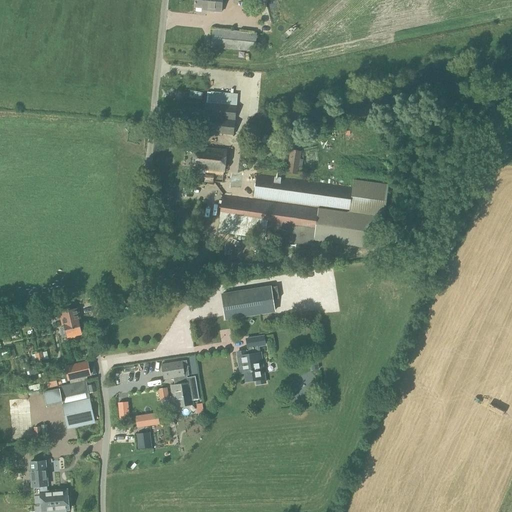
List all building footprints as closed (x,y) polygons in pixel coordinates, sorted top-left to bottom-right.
[(195,0),(195,7),(203,8),(203,11),(221,13),(222,0),(195,0)] [(283,41),(298,28),(295,24),(280,37),(283,41)] [(213,29),(211,48),(211,53),(215,54),(215,49),(255,53),(256,50),(261,50),(262,34),(257,34),(257,33),(213,29)] [(206,103),(203,132),(234,136),(238,94),(207,92),(206,103)] [(224,173),(226,151),(195,148),(193,169),(224,173)] [(313,149),(303,149),(304,166),(313,166),(313,149)] [(290,150),(287,173),(298,175),(300,167),(299,167),(300,159),(301,159),(302,151),(290,150)] [(204,182),(213,184),(214,175),(205,174),(204,182)] [(230,234),(313,246),(314,241),(370,249),(375,216),(385,218),(389,185),(354,180),(353,188),(257,175),(253,199),(223,195),(218,233),(230,234)] [(167,203),(168,189),(157,188),(156,202),(167,203)] [(275,311),(273,300),(280,299),(278,287),(222,295),(226,319),(275,311)] [(124,299),(128,306),(139,301),(135,294),(124,299)] [(63,337),(67,336),(68,339),(75,337),(75,335),(81,334),(78,318),(80,317),(78,309),(60,313),(54,315),(55,320),(62,319),(63,325),(65,325),(66,327),(61,328),(63,337)] [(381,318),(375,327),(381,331),(387,322),(381,318)] [(237,353),(239,366),(243,365),(246,382),(256,380),(257,384),(266,383),(264,374),(260,375),(259,364),(263,363),(261,353),(260,353),(258,346),(265,345),(264,337),(247,339),(248,348),(249,348),(250,355),(247,356),(246,351),(237,353)] [(39,352),(31,354),(34,363),(42,360),(39,352)] [(182,362),(162,365),(165,379),(184,376),(182,362)] [(88,363),(66,368),(68,380),(90,375),(88,363)] [(73,396),(88,393),(86,383),(71,386),(73,396)] [(193,404),(190,383),(171,386),(175,408),(193,404)] [(45,390),(47,404),(58,403),(57,399),(61,398),(58,388),(45,390)] [(95,422),(90,400),(63,405),(68,428),(95,422)] [(128,402),(118,403),(120,420),(130,419),(128,402)] [(15,420),(28,418),(27,410),(14,412),(15,420)] [(146,448),(144,436),(137,437),(139,449),(146,448)] [(57,471),(57,460),(48,460),(49,471),(57,471)] [(33,487),(41,486),(41,493),(42,511),(57,511),(58,511),(69,510),(67,491),(47,492),(46,486),(48,485),(45,461),(30,463),(33,487)] [(9,472),(10,490),(19,489),(18,472),(9,472)]
